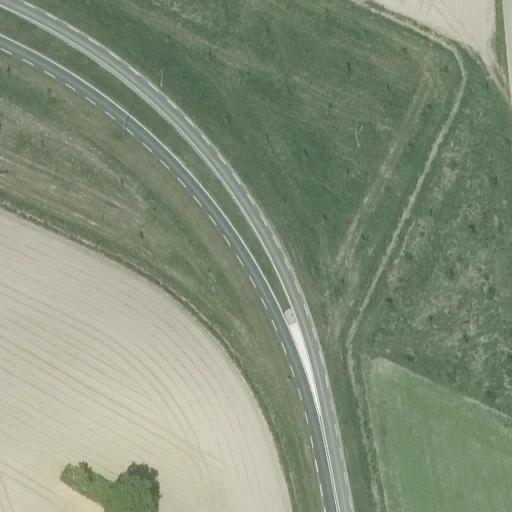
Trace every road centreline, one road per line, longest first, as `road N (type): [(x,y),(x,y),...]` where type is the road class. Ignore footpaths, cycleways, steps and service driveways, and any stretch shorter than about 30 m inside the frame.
road 1 (tertiary): [(304,367),(283,278),(218,169),(111,64),(0,2)]
road 2 (tertiary): [(0,45),(86,93),(180,175),(251,271),(304,367)]
road 3 (tertiary): [(304,367),(334,511)]
